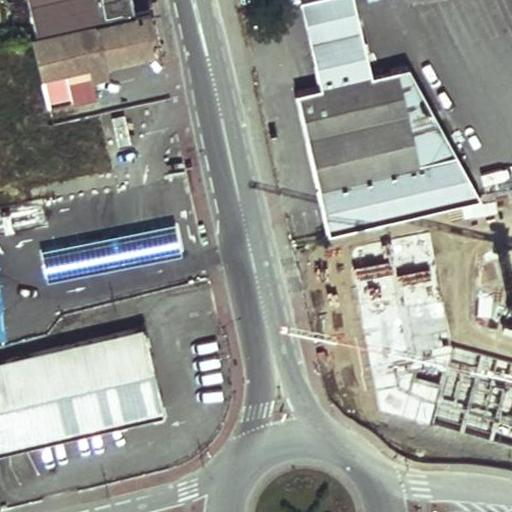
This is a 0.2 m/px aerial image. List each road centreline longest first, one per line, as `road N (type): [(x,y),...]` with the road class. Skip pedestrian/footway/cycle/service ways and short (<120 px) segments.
road 1 (primary): [(290,440),(190,0)]
road 2 (primary): [(384,511),(365,465),(343,448),(290,440)]
